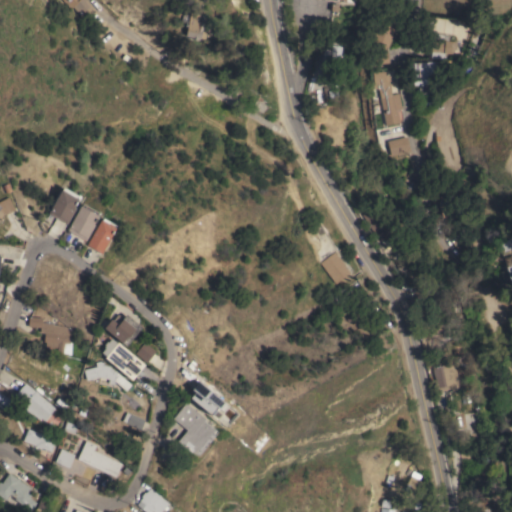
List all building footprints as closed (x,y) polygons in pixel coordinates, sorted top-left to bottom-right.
[(86,0),(93,8),(82,18),(73,7),(70,9),(62,0),(86,0)] [(200,13),(198,21),(204,22),(202,31),(207,31),(205,39),(199,38),(199,40),(191,38),(191,36),(186,35),(191,11),(200,13)] [(387,50),(367,42),(378,13),(398,21),(387,50)] [(444,52),(444,59),(431,58),(432,39),(437,39),(437,33),(448,34),(448,40),(457,41),(456,47),(453,53),(444,52)] [(323,48),(331,49),(332,45),(341,46),(340,55),(342,55),(341,64),(339,64),(338,71),(325,70),(326,66),(321,66),(323,48)] [(439,60),(441,83),(430,84),(431,95),(419,96),(418,85),(413,85),(412,75),(414,75),(413,63),(439,60)] [(369,73),(381,72),(382,75),(386,75),(388,95),(395,94),(398,109),(394,110),(396,123),(382,126),(375,89),(373,90),(373,89),(370,89),(369,82),(370,82),(369,73)] [(404,137),(407,152),(388,156),(384,141),(404,137)] [(453,159),(442,163),(435,141),(445,137),(453,159)] [(42,215),(56,191),(57,191),(58,189),(75,199),(69,209),(70,210),(61,226),(42,215)] [(441,208),(440,209),(439,204),(440,204),(439,200),(436,201),(435,195),(452,190),(453,194),(458,193),(460,202),(451,204),(454,215),(443,218),(441,208)] [(0,201),(6,198),(13,211),(2,217),(2,215),(0,218),(0,201)] [(62,231),(76,207),(76,208),(78,205),(94,215),(93,217),(94,218),(89,226),(90,227),(81,242),(62,231)] [(362,214),(372,208),(385,229),(392,224),(403,240),(387,250),(377,235),(376,235),(362,214)] [(81,247),(96,221),(97,222),(98,220),(111,227),(110,229),(111,230),(96,255),(81,247)] [(483,244),(469,247),(464,227),(478,223),(479,230),(480,229),(482,234),(480,235),(483,244)] [(336,283),(320,262),(335,251),(339,256),(338,257),(349,272),(336,283)] [(422,321),(434,318),(433,316),(440,315),(442,330),(424,333),(422,321)] [(120,348),(98,330),(106,321),(107,322),(112,316),(117,320),(120,316),(136,329),(120,348)] [(39,318),(39,323),(51,324),(51,325),(61,326),(61,331),(66,331),(66,333),(68,333),(67,337),(65,336),(65,339),(67,339),(67,343),(69,343),(68,356),(54,355),(54,349),(42,348),(43,343),(41,343),(42,334),(37,333),(37,328),(25,327),(26,317),(39,318)] [(141,367),(128,383),(101,360),(102,359),(98,355),(101,351),(100,350),(101,349),(100,348),(103,344),(104,345),(107,341),(113,346),(114,344),(141,367)] [(151,352),(142,363),(131,354),(140,343),(151,352)] [(93,368),(92,364),(99,362),(100,366),(107,368),(107,369),(111,372),(113,373),(127,386),(122,393),(111,383),(109,386),(104,385),(106,381),(98,378),(83,382),(80,371),(93,368)] [(459,386),(438,391),(432,367),(454,362),(459,386)] [(187,398),(225,426),(236,410),(198,382),(187,398)] [(33,393),(34,392),(37,395),(36,396),(53,410),(43,422),(40,420),(38,421),(21,410),(25,406),(14,397),(23,385),(33,393)] [(200,422),(198,424),(209,432),(188,458),(171,444),(181,432),(167,421),(180,405),(200,422)] [(133,418),(134,415),(139,417),(138,420),(141,422),(137,431),(119,423),(123,414),(133,418)] [(25,423),(41,429),(38,436),(50,440),(45,454),(30,448),(30,447),(18,442),(25,423)] [(63,423),(73,426),(71,435),(61,432),(63,423)] [(106,460),(107,458),(109,460),(109,461),(118,466),(112,480),(73,461),(82,443),(93,448),(90,453),(106,460)] [(71,456),(65,469),(51,463),(57,450),(71,456)] [(0,481),(5,474),(31,492),(26,499),(33,504),(27,511),(15,511),(13,510),(13,509),(0,499),(0,481)] [(140,498),(138,497),(141,494),(142,496),(147,490),(164,504),(168,510),(163,511),(153,511),(150,509),(148,511),(140,511),(134,507),(137,503),(136,503),(140,498)] [(378,511),(390,511),(393,501),(381,499),(378,511)]
